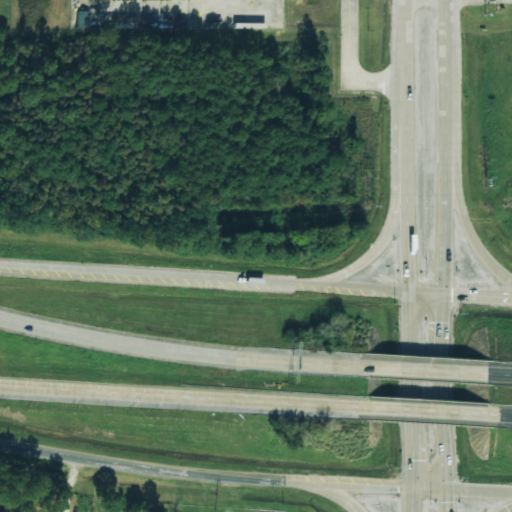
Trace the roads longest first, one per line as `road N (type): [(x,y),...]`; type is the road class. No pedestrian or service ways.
road 1 (tertiary): [(0,445),(245,483),(443,495)]
road 2 (motorway): [(411,287),(0,265)]
road 3 (motorway): [(364,368),(120,343),(0,318)]
road 4 (motorway): [(0,392),(364,409)]
road 5 (primary): [(446,289),(447,72),(432,0)]
road 6 (primary): [(417,0),(408,44),(411,287)]
road 7 (primary): [(409,179),(396,220),(369,257),(313,285)]
road 8 (primary): [(511,281),(477,248),(446,163)]
road 9 (motorway): [(364,409),(493,419)]
road 10 (motorway): [(485,376),(364,368)]
